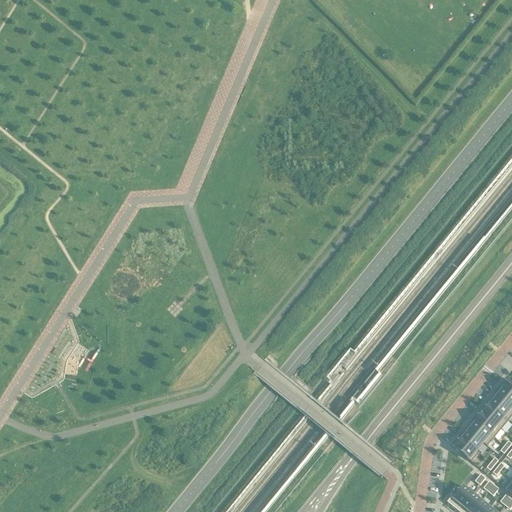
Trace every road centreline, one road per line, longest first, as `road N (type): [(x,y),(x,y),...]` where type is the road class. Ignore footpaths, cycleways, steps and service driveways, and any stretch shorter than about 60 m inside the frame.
road 1 (secondary): [(511,262),(310,511)]
road 2 (residential): [(417,511),(433,435),(511,340)]
